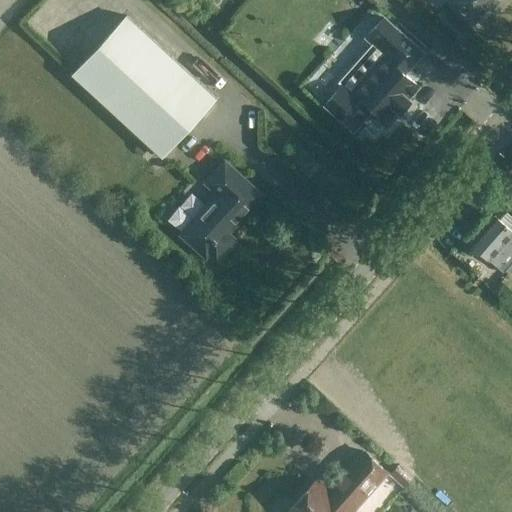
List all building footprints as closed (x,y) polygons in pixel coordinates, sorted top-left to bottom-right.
[(446,0),(445,1),(471,24),(492,0),(446,0)] [(214,97),(125,16),(71,75),(160,156),(214,97)] [(367,107),(383,121),(394,109),(396,112),(407,100),(404,97),(425,73),(416,65),(411,60),(419,51),(380,17),(362,37),(384,56),(351,94),(339,85),(322,105),(350,130),(366,112),(364,110),(367,107)] [(261,196),(223,162),(204,182),(217,194),(180,234),(205,257),(208,254),(212,258),(218,258),(223,252),(223,246),(219,242),(261,196)] [(511,243),(507,240),(511,234),(511,219),(507,226),(494,215),(470,243),(489,260),(495,254),(503,261),(511,250),(511,243)] [(488,277),(497,285),(507,274),(498,266),(488,277)] [(351,511),(387,472),(363,450),(333,485),(335,487),(328,495),(313,482),(288,510),(289,511),(351,511)] [(400,460),(391,470),(404,483),(413,473),(400,460)]
